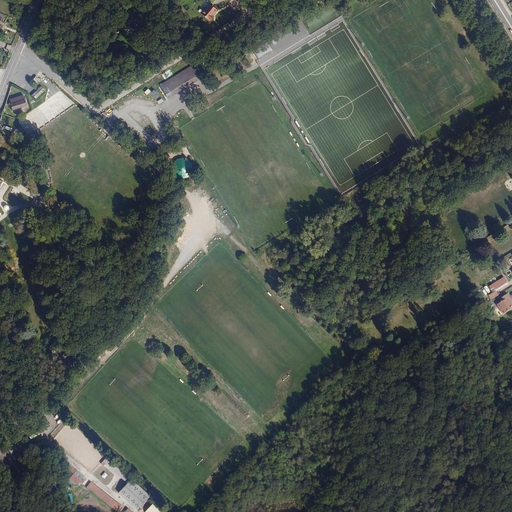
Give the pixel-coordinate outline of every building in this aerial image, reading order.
[(207,2),(198,12),(206,19),(210,14),(209,13),(214,7),(207,2)] [(133,15),(134,13),(129,11),(126,17),(130,19),(128,22),(127,26),(141,33),(147,22),(135,16),(133,15)] [(169,92),(170,94),(197,77),(193,71),(196,69),(191,63),(157,84),(164,95),(169,92)] [(32,83),(34,85),(41,79),(39,77),(37,76),(32,83)] [(53,89),(53,88),(55,86),(45,78),(41,82),(51,91),(53,89)] [(36,99),(46,90),(42,86),(32,94),(36,99)] [(24,95),(10,99),(13,109),(27,105),(24,95)] [(186,155),(181,154),(181,156),(175,158),(171,161),(170,166),(171,168),(172,171),(176,175),(180,177),(185,175),(188,172),(190,167),(189,162),(185,158),(186,155)] [(227,231),(230,227),(221,221),(218,225),(227,231)] [(505,278),(494,285),(497,290),(509,283),(505,278)] [(489,296),(491,300),(499,295),(496,291),(489,296)] [(511,309),(510,306),(508,303),(511,301),(508,294),(499,299),(501,302),(497,305),(503,315),(511,309)] [(73,369),(78,363),(70,356),(65,362),(73,369)] [(65,467),(74,474),(77,469),(68,462),(65,467)] [(85,479),(77,473),(72,477),(81,484),(85,479)] [(150,498),(131,480),(119,493),(138,510),(150,498)] [(117,511),(121,505),(91,483),(87,490),(117,511)]
